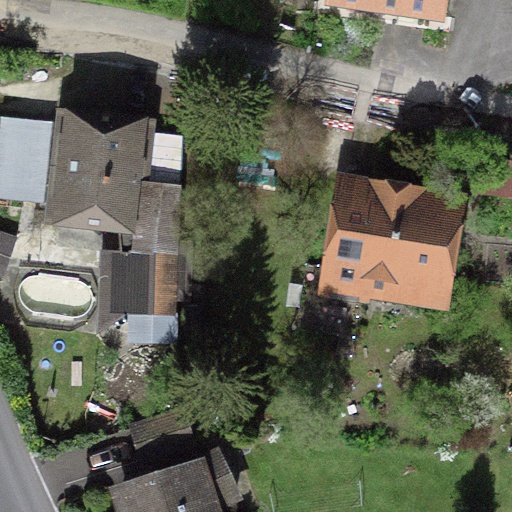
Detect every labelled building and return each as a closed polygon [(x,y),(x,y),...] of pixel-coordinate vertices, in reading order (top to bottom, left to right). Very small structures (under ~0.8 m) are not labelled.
[(327,0),(327,3),(437,19),(439,0),(327,0)] [(104,131),(61,126),(51,214),(121,222),(127,256),(130,257),(125,314),(167,315),(169,257),(175,257),(177,190),(153,187),(155,163),(138,161),(141,135),(122,132),(123,121),(105,119),(104,131)] [(361,279),(434,291),(447,213),(342,196),(324,307),(356,312),(361,279)] [(139,463),(189,447),(180,415),(129,432),(139,463)] [(187,471),(188,473),(118,495),(123,511),(205,511),(232,498),(214,458),(187,471)]
